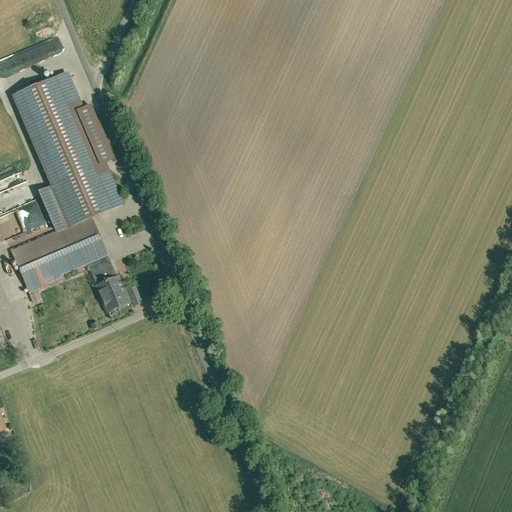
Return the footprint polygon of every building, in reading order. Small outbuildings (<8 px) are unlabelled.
[(0,227),(6,241),(45,224),(28,185),(0,196),(0,227)] [(89,218),(12,252),(30,294),(38,291),(64,280),(63,276),(86,266),(107,257),(89,218)] [(27,236),(49,229),(47,225),(25,231),(27,236)] [(107,257),(86,266),(96,287),(116,278),(107,257)] [(116,278),(96,287),(94,288),(106,315),(130,305),(118,277),(116,278)] [(127,290),(131,307),(140,305),(136,287),(127,290)] [(42,301),(38,291),(30,294),(35,304),(42,301)]
